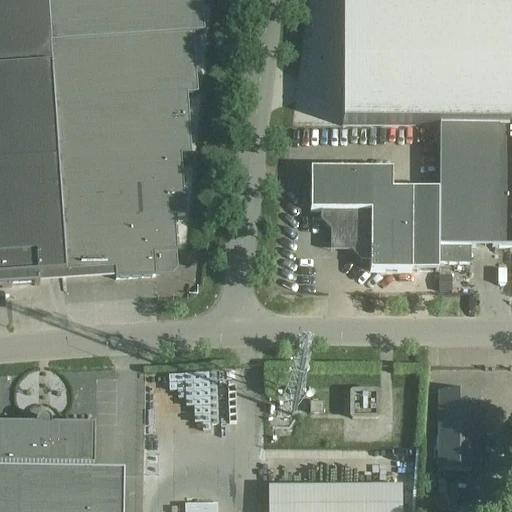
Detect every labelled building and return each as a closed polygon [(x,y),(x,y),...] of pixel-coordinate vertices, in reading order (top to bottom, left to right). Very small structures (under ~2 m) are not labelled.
[(0,0),(0,289),(39,287),(39,276),(115,271),(115,281),(155,279),(155,275),(168,274),(174,267),(173,254),(177,254),(174,218),(185,217),(181,158),(191,157),(187,97),(197,96),(193,36),(203,36),(200,0),(0,0)] [(511,0),(341,0),(341,128),(439,128),(439,130),(498,130),(511,129),(511,0)] [(439,130),(438,266),(470,266),(470,249),(511,249),(511,129),(498,130),(439,130)] [(310,171),(310,213),(320,213),(320,222),(360,263),(370,263),(370,273),(411,273),(437,273),(438,192),(424,192),(411,192),(392,192),(392,172),(330,171),(310,171)] [(478,393),(438,393),(438,473),(478,473),(478,393)] [(375,394),(353,394),(352,394),(351,395),(351,396),(351,418),(351,419),(351,420),(352,420),(375,420),(376,420),(376,419),(377,419),(377,396),(376,395),(376,394),(375,394)] [(323,404),(310,404),(310,415),(323,415),(323,404)] [(0,511),(122,511),(123,494),(123,474),(93,473),(94,428),(51,427),(51,425),(51,423),(50,422),(49,420),(48,419),(46,418),(45,418),(43,418),(41,418),(40,418),(38,419),(37,420),(36,421),(35,423),(35,424),(35,425),(35,426),(0,425),(0,511)] [(403,511),(403,485),(269,487),(269,511),(403,511)]
